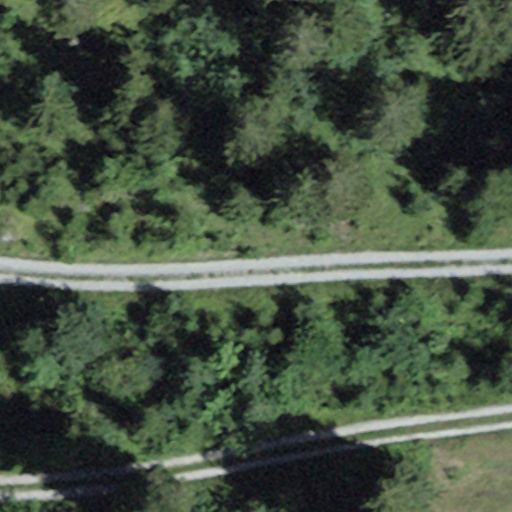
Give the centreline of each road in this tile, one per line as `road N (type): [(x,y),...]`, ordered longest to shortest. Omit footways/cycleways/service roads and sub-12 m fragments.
road 1 (track): [(511,425),(0,501)]
road 2 (track): [(0,281),(178,294),(511,270)]
